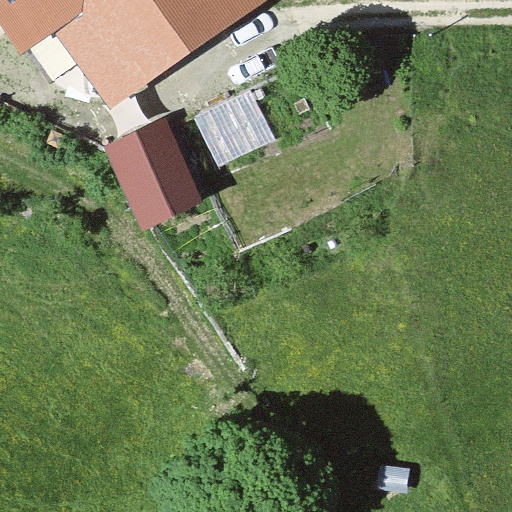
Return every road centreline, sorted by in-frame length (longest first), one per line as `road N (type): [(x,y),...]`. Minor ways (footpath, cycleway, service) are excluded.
road 1 (track): [(511,9),(369,14),(227,52),(144,99),(100,140),(75,189)]
road 2 (track): [(75,189),(167,276),(320,511)]
